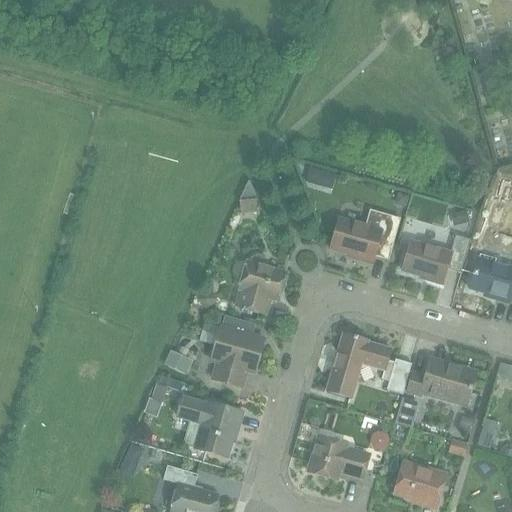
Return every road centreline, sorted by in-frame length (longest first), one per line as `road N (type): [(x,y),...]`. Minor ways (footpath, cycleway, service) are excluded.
road 1 (residential): [(260,491),(307,336),(335,301)]
road 2 (residential): [(511,345),(335,301)]
